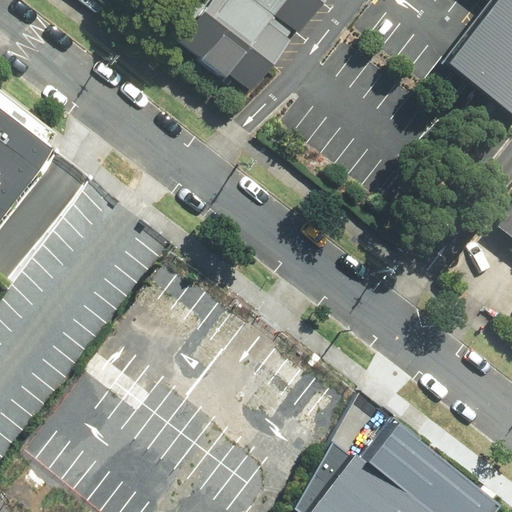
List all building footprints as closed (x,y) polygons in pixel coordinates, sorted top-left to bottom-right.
[(120,0),(238,95),(315,0),(120,0)] [(511,0),(487,0),(494,5),(440,74),(511,129),(511,0)] [(0,110),(0,170),(30,135),(0,110)] [(511,198),(495,220),(511,234),(511,198)] [(299,387),(265,361),(239,395),(305,445),(344,392),(313,369),(299,387)] [(243,511),(274,470),(210,424),(214,418),(161,380),(151,394),(135,383),(83,455),(126,486),(107,511),(243,511)] [(476,511),(481,506),(385,434),(355,473),(330,455),(289,509),(292,511),(476,511)]
